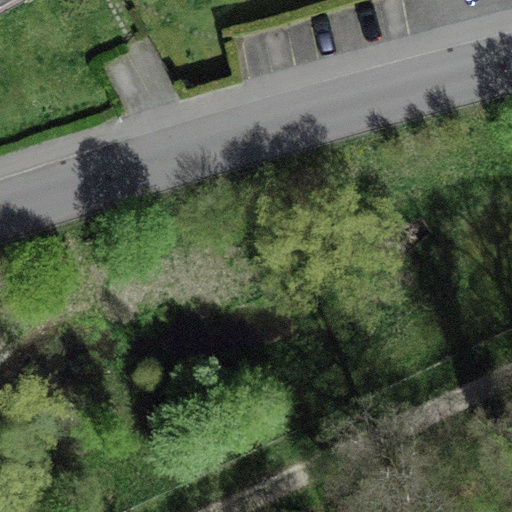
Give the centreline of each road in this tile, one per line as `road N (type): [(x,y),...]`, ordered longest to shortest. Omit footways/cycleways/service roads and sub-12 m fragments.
road 1 (residential): [(0,208),(511,58)]
road 2 (track): [(247,511),(511,385)]
